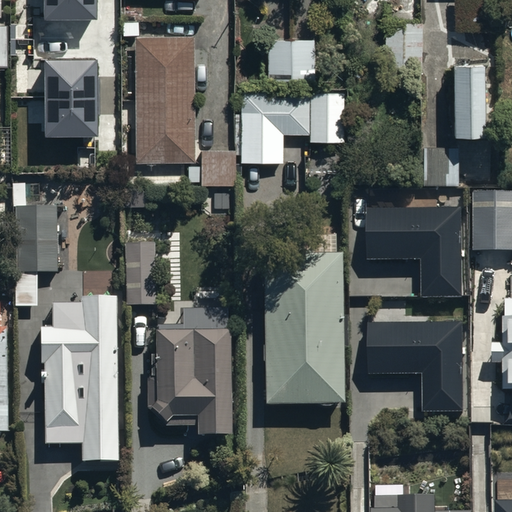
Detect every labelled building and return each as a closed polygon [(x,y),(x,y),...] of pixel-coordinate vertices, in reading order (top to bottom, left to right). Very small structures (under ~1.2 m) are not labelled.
[(95,0),(43,0),(44,18),(96,18),(95,0)] [(492,0),(453,0),(454,28),(493,28),(492,0)] [(423,16),(386,16),(386,82),(423,82),(423,16)] [(134,30),(135,157),(195,156),(193,31),(140,32),(140,17),(122,17),(122,31),(134,30)] [(314,34),(268,35),(269,73),(314,72),(314,34)] [(97,60),(45,60),(45,135),(97,135),(97,60)] [(453,64),(453,134),(485,134),(485,64),(453,64)] [(235,145),(235,157),(282,157),(282,129),(309,129),(308,136),(342,137),(343,85),(240,84),(240,110),(236,110),(235,145)] [(235,157),(235,145),(200,145),(200,162),(187,162),(187,177),(200,177),(200,179),(235,180),(235,157)] [(457,150),(430,150),(429,187),(457,187),(457,150)] [(511,186),(472,187),(473,246),(511,245),(511,186)] [(59,202),(14,203),(15,303),(35,303),(35,269),(59,269),(59,202)] [(461,207),(366,208),(367,259),(420,259),(421,296),(462,295),(461,207)] [(154,238),(124,240),(126,302),(157,300),(154,238)] [(263,249),(264,397),(343,396),(343,248),(263,249)] [(117,293),(82,293),(80,298),(53,298),(53,326),(43,327),(44,358),(49,358),(50,441),(85,441),(85,460),(118,459),(117,293)] [(511,294),(505,294),(504,337),(492,337),(492,357),(504,357),(504,382),(511,382),(511,294)] [(227,303),(183,304),(183,320),(156,321),(157,375),(146,375),(146,404),(161,423),(196,421),(196,430),(230,430),(230,323),(227,323),(227,303)] [(0,305),(0,425),(8,426),(7,327),(0,327),(0,305)] [(463,322),(368,324),(369,375),(423,374),(423,412),(464,411),(463,322)] [(436,485),(399,485),(399,492),(375,492),(375,500),(372,500),(372,511),(471,511),(472,507),(436,507),(436,485)] [(511,511),(511,499),(494,500),(493,511),(511,511)]
